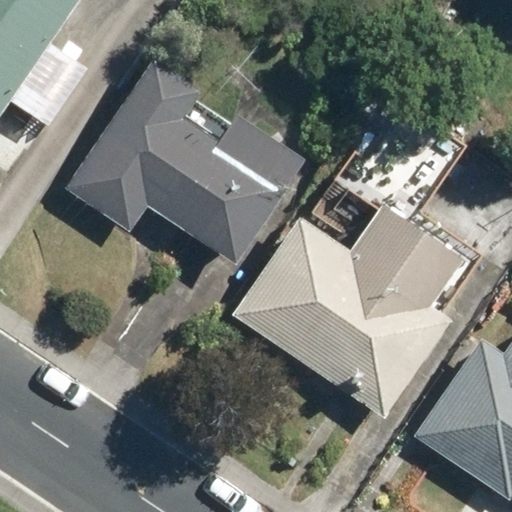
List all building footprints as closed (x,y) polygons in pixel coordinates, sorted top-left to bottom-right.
[(0,0),(0,126),(87,0),(0,0)] [(238,267),(310,155),(238,110),(235,115),(203,94),(212,80),(159,46),(67,188),(132,230),(146,208),(238,267)] [(386,83),(324,171),(378,208),(386,197),(416,217),(469,141),(386,83)] [(351,247),(301,212),(232,311),(383,417),(455,313),(429,295),(461,249),(416,217),(386,197),(378,208),(351,247)] [(511,326),(501,345),(478,330),(414,430),(511,492),(511,326)]
